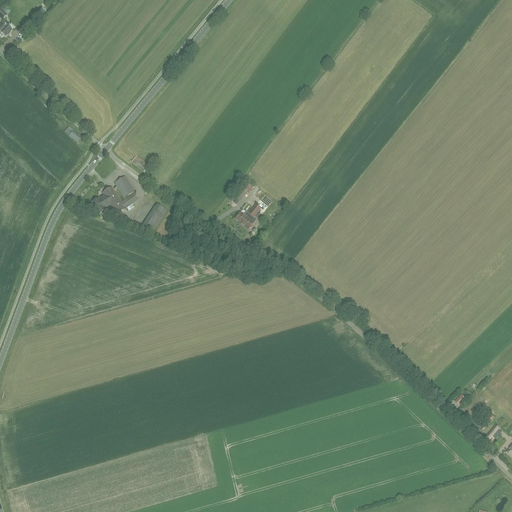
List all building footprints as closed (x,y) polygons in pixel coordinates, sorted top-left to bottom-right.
[(31,27),(31,26),(26,21),(26,22),(18,30),(23,35),(31,27)] [(10,33),(12,31),(13,31),(7,25),(6,25),(7,25),(6,26),(3,23),(2,23),(3,23),(0,26),(0,35),(1,35),(5,39),(5,38),(8,36),(9,36),(9,37),(11,34),(10,33)] [(64,132),(77,143),(81,137),(69,127),(64,132)] [(143,173),(149,167),(137,156),(134,160),(132,158),(129,160),(131,162),(131,163),(135,166),(143,173)] [(124,199),(134,192),(125,177),(115,184),(124,199)] [(248,196),(254,189),(249,185),(247,187),(245,186),(242,191),(248,196)] [(121,203),(111,188),(102,194),(104,197),(100,200),(99,199),(92,203),(95,208),(94,209),(98,215),(106,210),(105,208),(110,206),(116,216),(125,210),(138,200),(133,193),(121,203)] [(152,201),(155,195),(150,192),(147,197),(152,201)] [(240,202),(245,196),(240,192),(235,198),(240,202)] [(151,236),(167,212),(156,205),(140,229),(151,236)] [(250,216),(253,218),(260,209),(257,206),(249,215),(250,216)] [(253,218),(250,216),(249,215),(249,214),(246,217),(240,213),(239,215),(237,215),(236,217),(236,218),(235,219),(242,224),(241,225),(248,231),(250,228),(251,228),(252,227),(252,226),(256,220),(253,218)] [(459,406),(466,400),(462,396),(455,402),(459,406)] [(500,429),(496,426),(486,437),(490,440),(500,429)]
